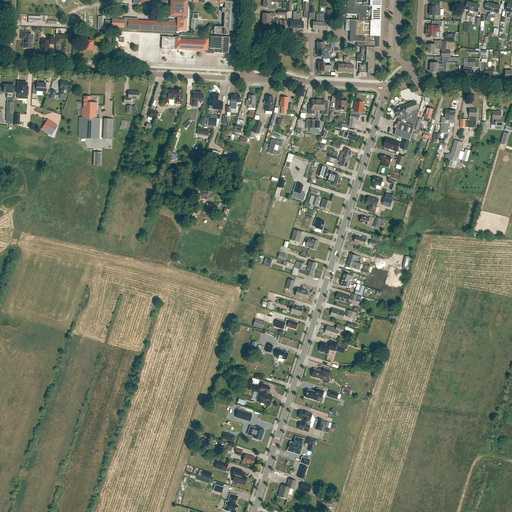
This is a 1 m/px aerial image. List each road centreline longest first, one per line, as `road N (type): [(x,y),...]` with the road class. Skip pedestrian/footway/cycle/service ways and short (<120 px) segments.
road 1 (tertiary): [(253,511),(382,88)]
road 2 (tertiary): [(246,79),(11,66)]
